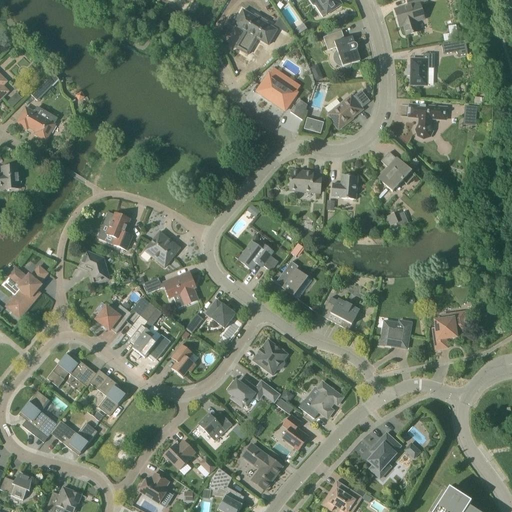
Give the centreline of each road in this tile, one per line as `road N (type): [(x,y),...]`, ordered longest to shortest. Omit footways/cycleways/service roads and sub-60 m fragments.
road 1 (residential): [(108,493),(93,477),(27,458),(1,428),(7,394),(64,338)]
road 2 (residential): [(294,142),(209,242),(215,271),(262,312)]
road 3 (residential): [(361,0),(380,68),(377,123),(365,140),(340,150),(294,142)]
road 4 (residential): [(382,398),(271,511)]
road 5 (residential): [(64,338),(60,245),(70,221),(99,196)]
road 6 (residential): [(262,312),(356,363),(382,398)]
road 7 (residential): [(64,338),(88,343),(148,388),(180,397)]
road 8 (unclassified): [(507,511),(466,441),(465,397)]
road 9 (residential): [(108,493),(127,483),(175,424),(180,397)]
road 10 (residential): [(180,397),(218,376),(262,312)]
